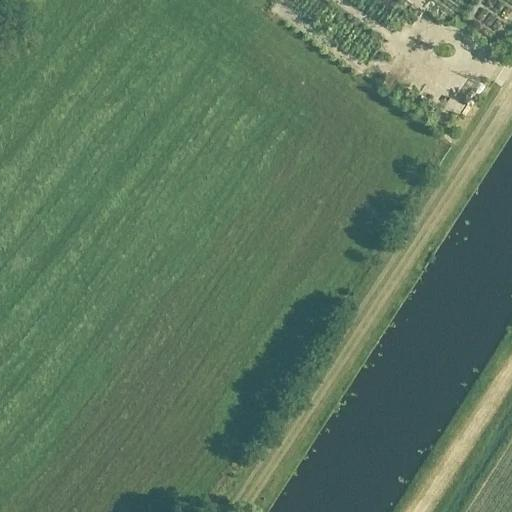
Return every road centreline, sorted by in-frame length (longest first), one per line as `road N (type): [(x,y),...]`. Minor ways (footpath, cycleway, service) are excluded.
road 1 (track): [(511,108),(252,511)]
road 2 (track): [(511,370),(421,511)]
